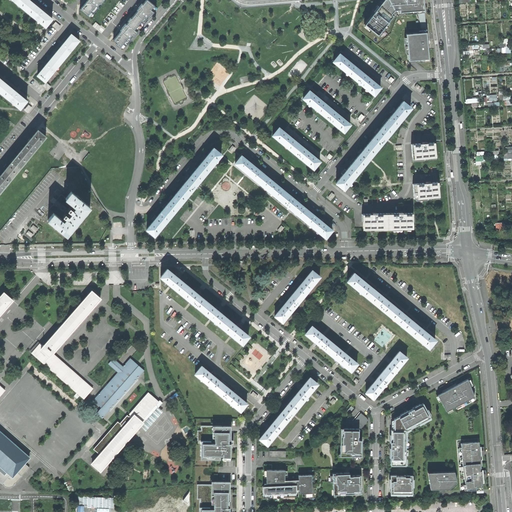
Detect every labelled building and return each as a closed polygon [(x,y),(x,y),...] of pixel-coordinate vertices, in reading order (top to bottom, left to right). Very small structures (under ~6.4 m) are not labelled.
[(13,0),(25,9),(31,2),(29,0),(13,0)] [(88,0),(80,10),(87,15),(100,0),(88,0)] [(147,0),(146,0),(140,7),(150,16),(158,8),(147,0)] [(379,0),(359,24),(373,35),(390,16),(388,14),(391,10),(396,10),(396,12),(413,10),(422,10),(420,0),(379,0)] [(46,26),(52,18),(43,11),(44,11),(42,9),(40,8),(40,9),(31,2),(25,9),(46,26)] [(424,29),(422,10),(413,10),(419,29),(424,29)] [(124,27),(133,36),(146,20),(136,12),(124,27)] [(404,32),(407,60),(426,58),(424,29),(419,29),(416,29),(414,31),(404,32)] [(114,40),(123,48),(129,40),(120,32),(114,40)] [(61,46),(54,55),(62,61),(78,41),(71,35),(64,43),(64,42),(62,44),(61,46)] [(497,55),(510,55),(509,38),(500,39),(501,48),(497,48),(497,55)] [(334,62),(353,78),(359,70),(351,64),(352,63),(350,62),(349,61),(349,62),(340,54),(334,62)] [(38,75),(45,81),(62,61),(54,55),(47,63),(46,64),(45,65),(45,66),(38,75)] [(374,95),(380,87),(371,80),(372,80),(370,78),(369,77),(369,78),(359,70),(353,78),(374,95)] [(78,82),(70,91),(112,126),(120,117),(78,82)] [(0,90),(0,91),(20,107),(26,100),(17,93),(18,92),(16,91),(15,89),(14,90),(6,83),(0,90)] [(303,98),(323,114),(329,107),(321,100),(320,99),(319,98),(318,98),(309,91),(303,98)] [(402,118),(411,107),(403,101),(395,110),(395,109),(393,111),(392,113),(392,114),(386,121),(394,128),(402,118)] [(323,114),(344,131),(350,124),(341,117),(342,116),(340,115),(339,114),(338,114),(329,107),(323,114)] [(385,138),(394,128),(386,121),(379,130),(378,129),(377,131),(375,133),(376,133),(369,141),(377,148),(385,138)] [(273,135),(293,151),(299,144),(291,137),(291,136),(290,135),(289,134),(288,135),(279,127),(273,135)] [(29,156),(46,136),(38,130),(31,138),(30,138),(29,140),(28,141),(28,142),(22,150),(29,156)] [(369,158),(377,148),(369,141),(363,150),(362,149),(361,151),(359,153),(360,153),(353,162),(360,168),(369,158)] [(424,159),(428,159),(428,158),(436,157),(436,150),(435,150),(435,143),(427,143),(427,142),(423,143),(423,144),(422,144),(421,144),(418,145),(418,144),(411,144),(413,159),(424,158),(424,159)] [(293,151),(313,168),(320,160),(311,153),(310,151),(309,150),(308,151),(299,144),(293,151)] [(205,175),(222,155),(214,148),(206,157),(206,156),(205,158),(203,159),(204,160),(197,169),(205,175)] [(12,162),(5,170),(13,177),(29,156),(22,150),(14,159),(14,158),(12,160),(11,161),(12,162)] [(235,163),(258,182),(264,174),(254,166),(254,165),(253,164),(252,163),(251,164),(242,156),(235,163)] [(352,178),(360,168),(353,162),(346,170),(345,170),(344,172),(343,173),(343,174),(336,182),(344,188),(352,178)] [(197,185),(205,175),(197,169),(190,177),(189,176),(187,178),(186,180),(187,180),(180,188),(188,195),(197,185)] [(0,191),(13,177),(5,170),(0,176),(0,191)] [(258,182),(280,200),(287,193),(277,184),(276,183),(274,181),(274,182),(264,174),(258,182)] [(431,197),(440,197),(439,189),(438,182),(431,183),(431,182),(426,182),(426,184),(425,184),(424,184),(422,184),(422,183),(413,184),(415,199),(428,198),(428,199),(431,199),(431,197)] [(187,196),(188,195),(180,188),(173,197),(173,196),(171,199),(170,200),(170,201),(164,209),(172,215),(187,196)] [(54,211),(48,219),(67,235),(92,205),(72,189),(65,198),(72,204),(68,209),(72,211),(69,215),(65,212),(61,217),(54,211)] [(280,200),(303,219),(309,211),(299,203),(300,202),(298,201),(297,200),(296,200),(287,193),(280,200)] [(164,225),(172,215),(164,209),(157,217),(156,216),(155,218),(153,220),(154,220),(147,229),(155,235),(164,225)] [(326,237),(332,229),(323,221),(322,220),(321,219),(320,219),(309,211),(303,219),(326,237)] [(400,228),(411,227),(411,220),(412,220),(412,213),(405,213),(405,214),(403,214),(402,214),(402,212),(397,212),(397,213),(376,213),(371,213),(371,214),(370,214),(368,214),(361,214),(361,221),(362,221),(362,228),(374,228),(374,231),(400,231),(400,228)] [(171,286),(182,294),(188,286),(179,279),(180,279),(178,277),(177,276),(176,277),(167,270),(161,277),(171,286)] [(302,283),(294,293),(301,299),(320,276),(313,270),(304,280),(302,281),(301,283),(302,283)] [(348,280),(368,297),(375,289),(366,282),(366,281),(365,280),(363,278),(363,279),(354,272),(348,280)] [(192,302),(202,310),(208,303),(200,296),(200,295),(198,294),(197,292),(196,293),(188,286),(182,294),(192,302)] [(368,297),(388,314),(395,306),(386,298),(387,298),(385,297),(384,295),(383,296),(375,289),(368,297)] [(31,353),(83,398),(92,389),(51,353),(99,298),(91,291),(42,346),(39,343),(31,353)] [(0,394),(4,390),(0,386),(0,313),(11,300),(3,293),(0,295),(0,394)] [(282,321),(301,299),(294,293),(286,302),(285,302),(284,303),(283,305),(275,315),(282,321)] [(212,319),(222,327),(229,319),(220,312),(220,311),(219,310),(218,309),(217,310),(208,303),(202,310),(212,319)] [(388,314),(409,330),(415,322),(407,315),(407,314),(406,313),(404,312),(403,312),(395,306),(388,314)] [(243,344),(249,336),(241,329),(241,328),(240,327),(238,326),(229,319),(222,327),(232,335),(243,344)] [(430,347),(436,339),(427,332),(427,331),(426,330),(424,329),(415,322),(409,330),(430,347)] [(317,343),(328,352),(335,344),(324,335),(312,326),(306,334),(317,343)] [(346,353),(335,344),(328,352),(339,361),(351,370),(358,363),(346,353)] [(366,391),(373,398),(406,357),(399,351),(392,359),(391,359),(390,360),(389,361),(390,362),(379,375),(375,380),(374,379),(373,380),(372,382),(373,382),(366,391)] [(103,418),(145,371),(139,366),(135,370),(133,367),(136,363),(131,359),(94,401),(99,406),(98,408),(100,410),(97,414),(103,418)] [(196,372),(219,391),(225,384),(222,381),(215,375),(214,373),(213,372),(212,373),(202,365),(196,372)] [(309,394),(318,384),(311,377),(303,386),(302,387),(301,388),(302,389),(287,406),(286,406),(285,407),(284,409),(285,409),(270,427),(270,426),(269,427),(267,429),(268,430),(261,438),(268,444),(276,435),(292,415),(309,394)] [(475,395),(469,377),(450,387),(438,394),(447,410),(475,395)] [(241,409),(247,402),(237,394),(238,393),(236,392),(235,391),(235,392),(225,384),(219,391),(241,409)] [(92,463),(100,471),(145,419),(144,418),(158,401),(148,392),(129,414),(132,416),(131,418),(127,414),(120,423),(117,421),(93,448),(100,454),(92,463)] [(431,414),(424,401),(406,412),(391,420),(391,439),(391,464),(407,464),(407,427),(431,414)] [(199,440),(199,457),(218,458),(218,454),(227,454),(227,442),(231,442),(230,438),(228,438),(228,424),(209,424),(209,426),(200,426),(201,430),(197,430),(197,440),(199,440)] [(358,429),(341,428),(340,455),(361,456),(361,442),(362,439),(358,439),(358,429)] [(0,474),(9,482),(17,473),(16,472),(29,457),(0,432),(0,474)] [(481,440),(462,441),(464,470),(467,487),(485,487),(483,471),(481,448),(481,440)] [(285,470),(265,470),(265,494),(298,493),(298,496),(313,495),(313,474),(298,475),(298,480),(297,480),(286,480),(285,470)] [(455,470),(428,471),(431,488),(441,488),(450,488),(458,480),(455,470)] [(15,484),(21,477),(17,473),(9,482),(0,474),(0,482),(1,484),(2,485),(6,487),(9,487),(13,486),(15,484)] [(347,473),(332,474),(333,495),(361,493),(360,475),(349,475),(349,473),(347,473)] [(414,473),(391,474),(391,481),(391,493),(414,493),(414,473)] [(200,507),(197,507),(197,511),(227,511),(228,505),(225,506),(225,499),(228,499),(228,480),(209,480),(209,483),(208,503),(210,503),(210,507),(200,507)] [(200,498),(200,507),(210,507),(210,503),(208,503),(209,483),(197,483),(196,498),(200,498)] [(97,507),(113,508),(113,497),(87,496),(87,507),(97,507)]
